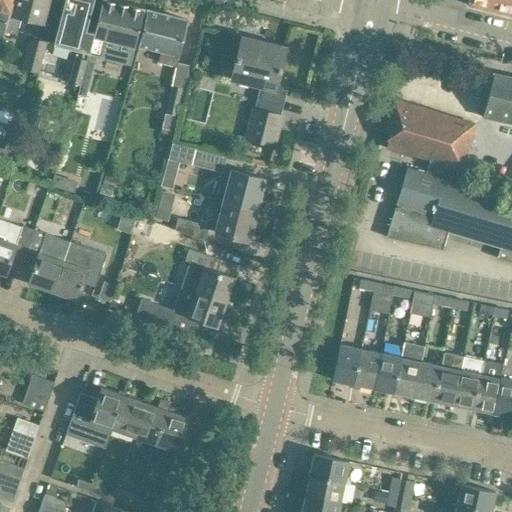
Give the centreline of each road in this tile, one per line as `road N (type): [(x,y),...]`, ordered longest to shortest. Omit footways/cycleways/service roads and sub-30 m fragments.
road 1 (tertiary): [(275,408),(373,2)]
road 2 (residential): [(511,468),(275,408)]
road 3 (residential): [(275,408),(79,341)]
road 4 (residential): [(22,511),(79,341)]
road 5 (residential): [(511,36),(373,2)]
